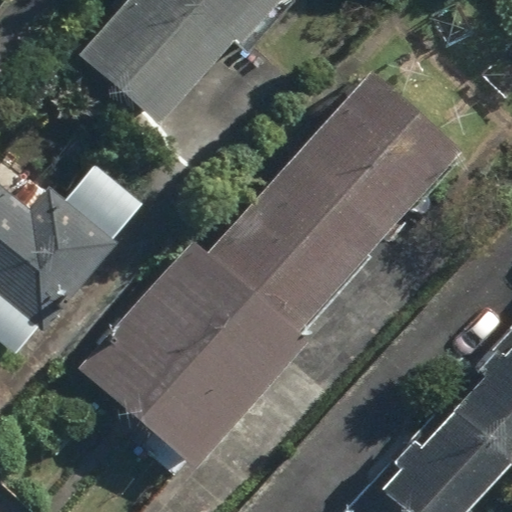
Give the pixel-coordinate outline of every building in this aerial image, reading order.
[(222,52),(269,0),(112,0),(61,57),(138,128),(214,45),(222,52)] [(67,364),(173,472),(296,350),(279,332),(448,163),(359,74),(67,364)] [(0,357),(131,212),(78,164),(44,201),(0,161),(0,357)] [(511,326),(502,337),(511,346),(511,326)] [(511,448),(511,346),(502,337),(429,415),(490,472),(511,448)] [(452,511),(490,472),(429,415),(339,511),(452,511)]
